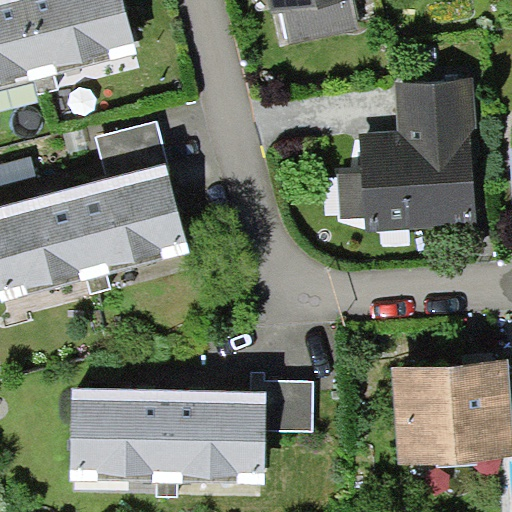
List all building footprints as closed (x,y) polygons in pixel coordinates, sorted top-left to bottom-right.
[(30,81),(34,96),(43,93),(19,0),(0,0),(0,75),(3,88),(30,81)] [(73,55),(127,41),(116,0),(19,0),(43,93),(53,91),(50,76),(76,69),(73,55)] [(321,1),(327,31),(353,25),(347,0),(272,0),(275,11),(321,1)] [(399,86),(403,141),(358,144),(364,223),(468,217),(459,82),(399,86)] [(109,159),(155,148),(149,124),(103,136),(109,159)] [(109,159),(115,184),(161,172),(155,148),(109,159)] [(115,184),(71,195),(96,293),(106,290),(102,275),(129,268),(125,254),(179,240),(161,172),(115,184)] [(86,295),(96,293),(71,195),(0,213),(0,286),(52,273),(56,288),(83,281),(86,295)] [(499,435),(511,433),(511,373),(495,375),(495,365),(397,371),(402,452),(432,449),(434,464),(471,462),(470,447),(500,445),(499,435)] [(285,382),(247,382),(246,399),(258,399),(258,431),(284,432),(285,382)] [(308,432),(309,383),(285,382),(284,432),(308,432)] [(162,498),(164,397),(70,396),(69,466),(125,467),(125,482),(152,483),(152,498),(162,498)] [(258,399),(246,399),(164,397),(162,498),(173,498),(173,483),(200,483),(201,468),(257,469),(258,431),(258,399)]
